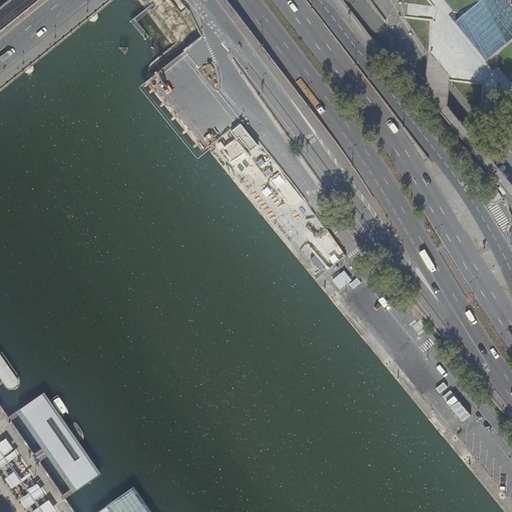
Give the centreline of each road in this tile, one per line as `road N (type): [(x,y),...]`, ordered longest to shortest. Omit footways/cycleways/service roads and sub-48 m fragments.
road 1 (primary): [(206,0),(403,266),(455,311)]
road 2 (primary): [(511,321),(287,0)]
road 3 (primary): [(245,0),(368,161),(455,311)]
road 4 (primary): [(511,271),(465,193),(318,0)]
